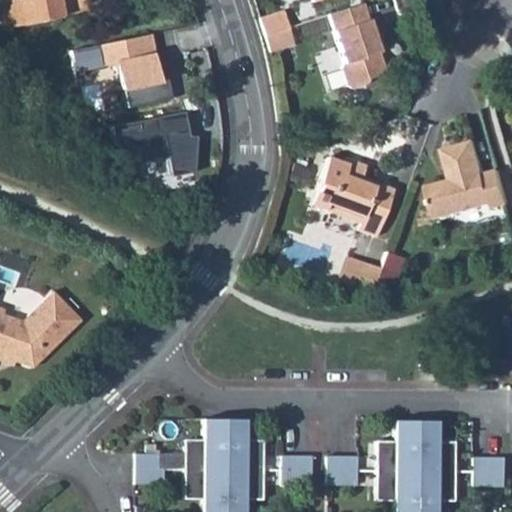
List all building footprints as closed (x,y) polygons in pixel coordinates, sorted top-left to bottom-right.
[(9,5),(13,29),(13,32),(67,21),(63,0),(26,0),(27,2),(9,5)] [(327,11),(344,60),(341,68),(344,80),(354,85),(365,81),(367,77),(384,70),(378,52),(374,40),(381,37),(374,17),(368,19),(362,1),(327,11)] [(9,5),(0,7),(0,31),(13,29),(9,5)] [(261,14),(267,32),(292,23),(286,7),(261,14)] [(267,32),(271,48),(297,40),(292,23),(267,32)] [(154,56),(150,35),(95,46),(99,67),(108,65),(116,70),(120,90),(122,89),(126,109),(170,99),(165,75),(159,76),(158,70),(157,70),(153,71),(150,57),(154,56)] [(374,40),(378,52),(385,49),(381,37),(374,40)] [(184,112),(110,127),(114,144),(140,163),(167,157),(171,177),(194,173),(196,137),(189,136),(184,112)] [(437,217),(491,201),(493,207),(509,202),(499,168),(484,173),(474,140),(443,151),(451,179),(428,185),(437,217)] [(317,186),(330,191),(325,207),(360,221),(358,229),(376,235),(393,187),(361,176),(354,173),(357,166),(343,161),(328,156),(317,186)] [(311,203),(325,207),(330,191),(317,186),(311,203)] [(339,275),(355,281),(351,292),(354,293),(371,292),(379,268),(345,256),(339,275)] [(334,286),(351,292),(355,281),(339,275),(334,286)] [(3,309),(0,308),(0,358),(2,357),(4,353),(11,356),(13,361),(31,367),(79,320),(51,291),(20,321),(1,314),(3,309)] [(2,357),(0,358),(0,361),(11,366),(13,361),(11,356),(4,353),(2,357)] [(184,440),(185,498),(201,499),(201,511),(242,511),(243,499),(261,500),(261,441),(243,441),(243,419),(201,418),(201,440),(184,440)] [(376,441),(377,501),(395,501),(394,511),(438,511),(438,502),(458,501),(457,442),(439,442),(439,420),(394,420),(394,441),(376,441)] [(133,452),(133,467),(133,482),(162,482),(162,453),(133,452)] [(283,454),(283,483),(299,484),(311,484),(312,454),(283,454)] [(327,454),(327,484),(342,484),(357,484),(356,455),(327,454)] [(474,455),(475,484),(489,484),(503,484),(503,455),(474,455)]
